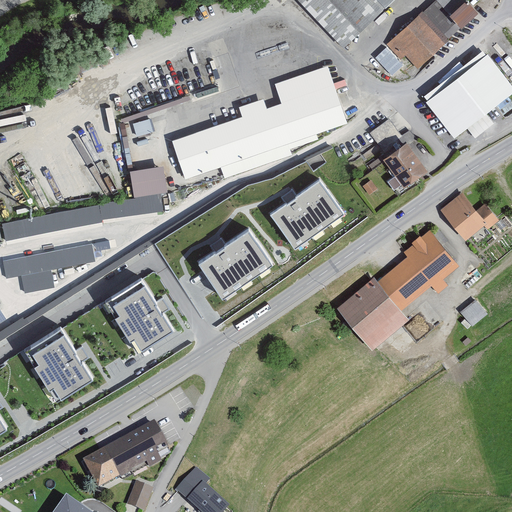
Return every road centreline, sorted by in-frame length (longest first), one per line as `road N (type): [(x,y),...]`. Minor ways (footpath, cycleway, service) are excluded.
road 1 (secondary): [(511,143),(225,340)]
road 2 (secondary): [(225,340),(0,476)]
road 3 (residential): [(511,8),(400,88),(374,86),(317,43)]
road 4 (unknown): [(226,42),(128,85),(42,154)]
road 5 (residential): [(149,511),(225,340)]
road 6 (unknown): [(226,42),(239,74),(253,82),(308,70),(326,49)]
